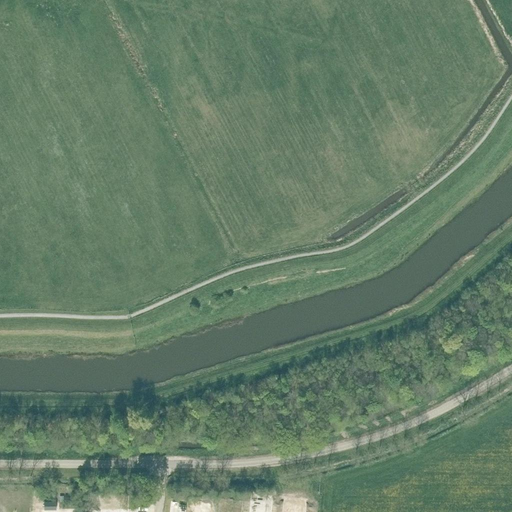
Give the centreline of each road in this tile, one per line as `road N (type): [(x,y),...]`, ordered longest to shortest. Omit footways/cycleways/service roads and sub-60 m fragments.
road 1 (track): [(0,402),(147,398),(407,318),(511,233)]
road 2 (unclassified): [(0,464),(293,457),(418,422),(511,369)]
